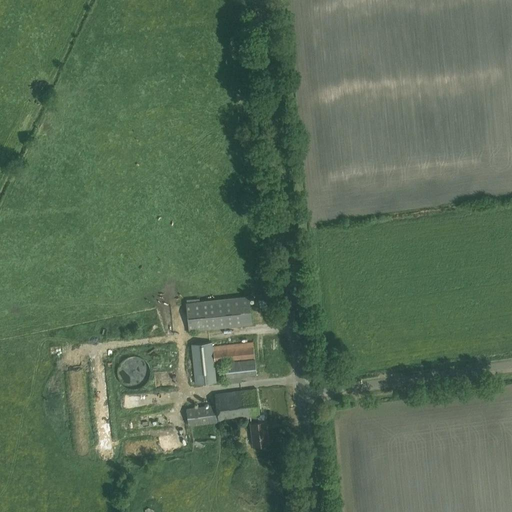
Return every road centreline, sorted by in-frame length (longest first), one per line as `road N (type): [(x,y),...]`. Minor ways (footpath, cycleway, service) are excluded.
road 1 (tertiary): [(301,394),(257,0)]
road 2 (unclassified): [(301,394),(511,364)]
